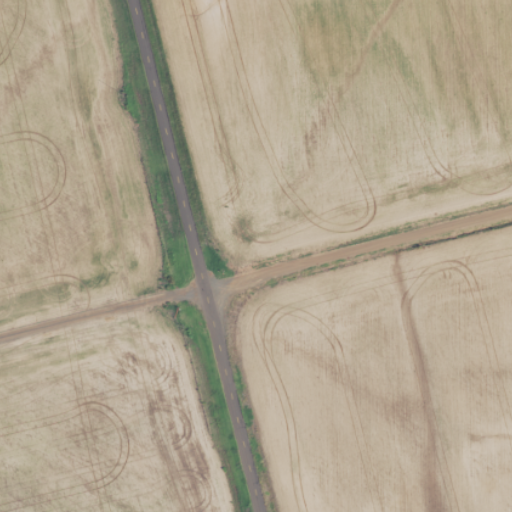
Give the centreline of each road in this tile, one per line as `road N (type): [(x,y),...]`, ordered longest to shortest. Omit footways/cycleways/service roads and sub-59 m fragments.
road 1 (tertiary): [(132,0),(260,511)]
road 2 (residential): [(203,283),(511,206)]
road 3 (residential): [(0,332),(203,283)]
